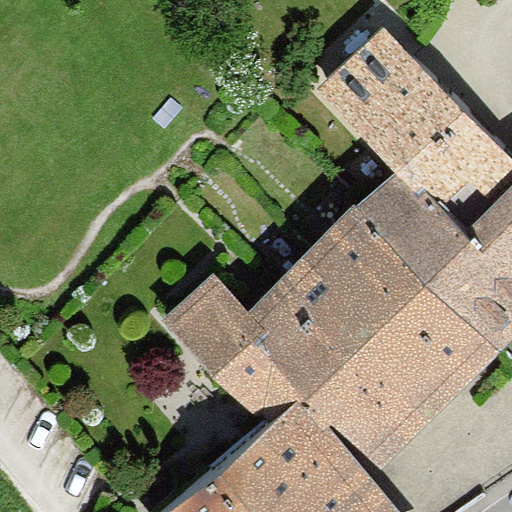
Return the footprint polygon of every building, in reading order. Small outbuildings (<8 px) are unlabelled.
[(511,146),(418,54),(378,15),(321,72),(398,147),(459,210),(511,158),(511,146)] [(511,158),(459,210),(398,147),(356,188),(488,323),(511,299),(511,158)] [(488,323),(356,188),(321,224),(280,265),(245,300),(213,270),(171,306),(250,387),(259,382),(278,409),(295,396),(306,410),(326,390),(369,435),(488,323)] [(221,446),(268,406),(253,389),(206,430),(221,446)] [(295,396),(278,409),(155,505),(159,511),(384,511),(306,410),(295,396)]
